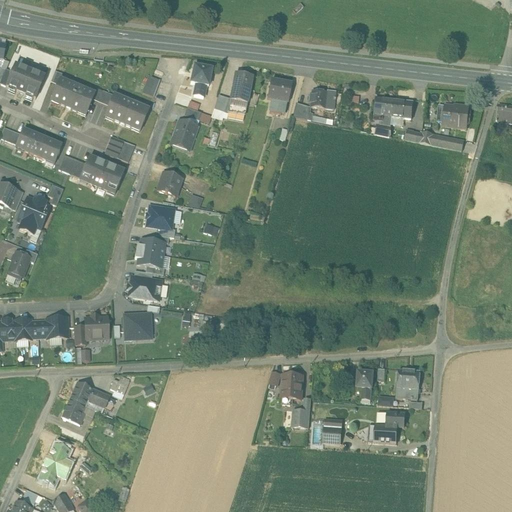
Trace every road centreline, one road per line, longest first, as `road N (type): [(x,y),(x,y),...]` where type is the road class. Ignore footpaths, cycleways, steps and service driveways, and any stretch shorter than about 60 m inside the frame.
road 1 (primary): [(496,82),(0,17)]
road 2 (residential): [(440,350),(59,373)]
road 3 (residential): [(0,306),(93,301),(102,293),(174,71)]
road 4 (residential): [(440,350),(454,233),(496,82)]
road 5 (residential): [(427,511),(440,350)]
road 6 (residential): [(59,373),(2,511)]
